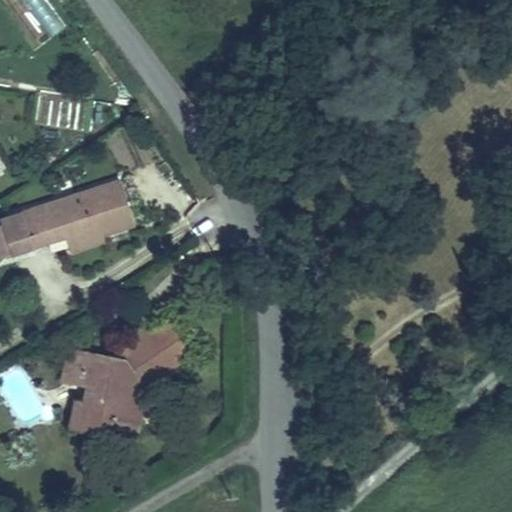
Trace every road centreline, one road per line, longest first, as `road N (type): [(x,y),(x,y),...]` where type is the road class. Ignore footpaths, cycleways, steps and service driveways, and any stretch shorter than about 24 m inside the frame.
road 1 (residential): [(95,0),(204,143),(252,240),(271,318),(277,444)]
road 2 (residential): [(141,511),(229,461),(277,444)]
